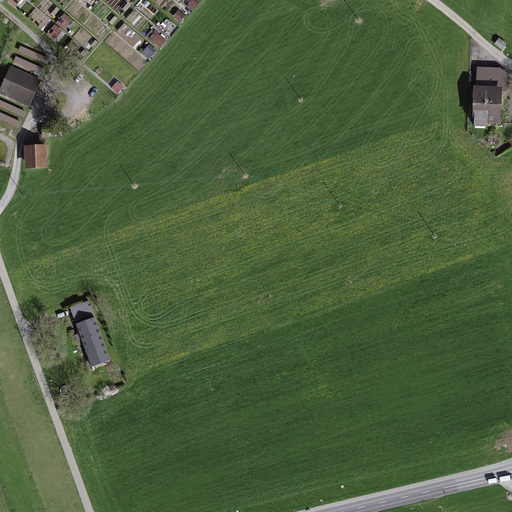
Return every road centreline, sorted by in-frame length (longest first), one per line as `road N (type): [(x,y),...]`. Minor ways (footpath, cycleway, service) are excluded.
road 1 (track): [(0,270),(85,511)]
road 2 (track): [(0,203),(48,47),(0,4)]
road 3 (tertiary): [(345,511),(511,471)]
